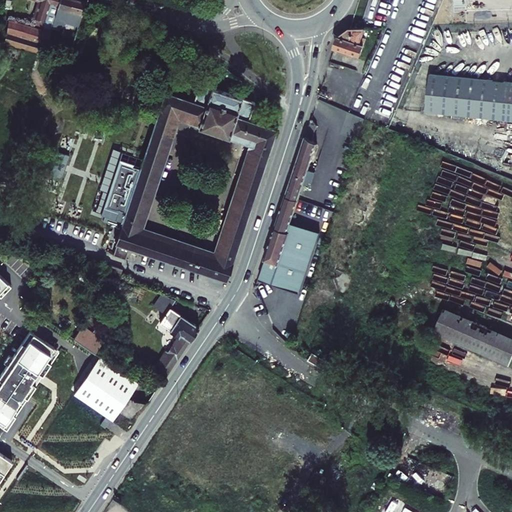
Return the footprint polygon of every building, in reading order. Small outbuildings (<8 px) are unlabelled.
[(50,31),(58,0),(39,0),(39,2),(32,26),(50,31)] [(67,14),(71,0),(58,0),(50,31),(50,33),(57,35),(63,13),(67,14)] [(85,0),(84,0),(71,0),(67,14),(81,18),(85,0)] [(50,31),(32,26),(8,19),(6,31),(47,43),(48,38),(50,33),(50,31)] [(363,34),(368,22),(353,22),(346,24),(343,26),(341,28),(337,38),(364,46),(367,36),(363,34)] [(47,43),(6,31),(3,40),(44,53),(47,43)] [(48,38),(47,43),(55,46),(57,40),(48,38)] [(511,121),(511,81),(431,73),(427,112),(511,121)] [(199,271),(205,252),(139,230),(177,113),(201,121),(199,125),(252,142),(215,255),(209,274),(226,280),(233,259),(276,128),(249,119),(255,101),(199,83),(193,101),(164,91),(142,159),(139,169),(131,167),(132,164),(118,160),(103,206),(117,211),(118,208),(125,210),(122,220),(115,242),(116,243),(129,247),(199,271)] [(313,119),(265,258),(259,279),(300,293),(320,232),(291,222),(299,200),(304,185),(308,186),(309,182),(312,183),(316,172),(310,170),(318,146),(313,140),(316,133),(318,125),(315,120),(315,119),(313,119)] [(121,152),(118,160),(132,164),(131,167),(139,169),(142,159),(121,152)] [(118,208),(117,211),(103,206),(101,213),(122,220),(125,210),(118,208)] [(129,247),(116,243),(112,254),(125,258),(129,247)] [(209,274),(215,255),(205,252),(199,271),(209,274)] [(109,264),(106,273),(119,278),(122,268),(109,264)] [(164,373),(198,325),(179,312),(181,308),(171,301),(160,316),(171,323),(168,329),(176,334),(177,332),(180,334),(173,344),(170,342),(154,366),(164,373)] [(435,333),(511,364),(511,361),(511,334),(446,307),(435,333)] [(27,329),(0,369),(0,424),(3,426),(21,401),(37,376),(56,349),(41,339),(27,329)] [(177,332),(176,334),(170,342),(173,344),(180,334),(177,332)] [(99,357),(74,393),(113,419),(136,383),(99,357)] [(8,444),(79,487),(107,442),(36,398),(8,444)] [(100,425),(104,428),(110,420),(105,417),(100,425)] [(0,473),(10,458),(0,451),(0,473)]
